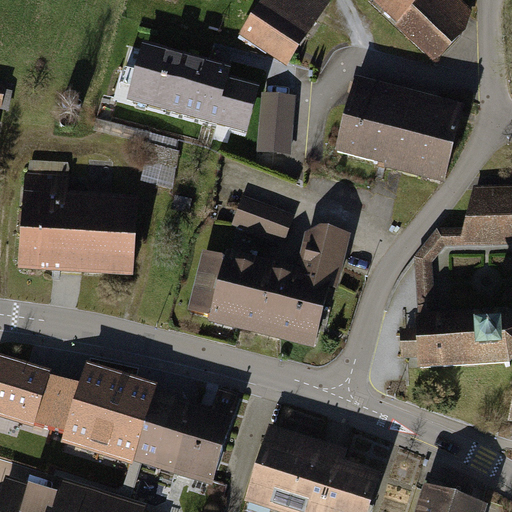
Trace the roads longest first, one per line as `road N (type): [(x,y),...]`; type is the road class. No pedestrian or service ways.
road 1 (tertiary): [(0,314),(213,356),(343,398)]
road 2 (residential): [(500,122),(385,275),(343,398)]
road 3 (tertiary): [(343,398),(511,475)]
road 4 (residential): [(490,0),(500,122)]
